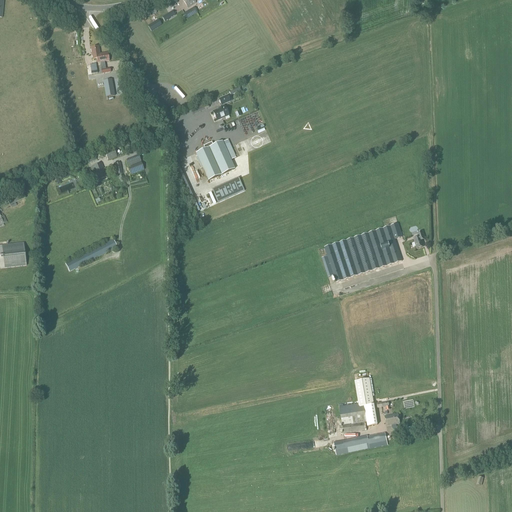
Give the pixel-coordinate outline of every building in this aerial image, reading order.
[(197,0),(182,0),(188,8),(196,3),(195,2),(197,0)] [(187,20),(198,13),(194,7),(183,14),(187,20)] [(157,13),(154,8),(147,12),(149,16),(157,13)] [(175,16),(172,11),(162,17),(165,22),(175,16)] [(152,31),(162,25),(158,20),(148,26),(152,31)] [(108,53),(100,55),(98,47),(91,48),(93,59),(97,59),(98,63),(100,63),(101,65),(100,65),(102,74),(111,73),(110,68),(106,69),(104,62),(109,61),(108,53)] [(106,98),(115,96),(112,80),(103,81),(106,98)] [(231,95),(241,91),(238,87),(229,92),(231,95)] [(217,121),(229,116),(227,113),(228,112),(227,109),(226,109),(224,105),(230,102),(230,101),(232,101),(231,98),(229,98),(228,96),(219,100),(221,106),(220,106),(221,108),(218,109),(219,109),(213,112),(217,121)] [(195,154),(208,182),(234,169),(230,160),(236,158),(229,143),(224,145),(222,142),(212,147),(210,143),(208,144),(208,145),(205,146),(203,147),(204,150),(195,154)] [(235,147),(238,159),(247,156),(246,153),(251,151),(250,148),(248,149),(246,144),(235,147)] [(114,149),(105,153),(108,161),(117,157),(114,149)] [(144,170),(141,162),(139,156),(126,161),(128,167),(131,175),(144,170)] [(123,174),(121,163),(119,162),(116,163),(114,165),(116,175),(123,174)] [(92,167),(95,175),(87,179),(89,183),(97,180),(98,181),(107,177),(101,163),(92,167)] [(59,175),(61,180),(71,176),(69,171),(59,175)] [(7,200),(10,206),(26,198),(23,192),(7,200)] [(403,237),(398,224),(324,248),(336,283),(402,261),(395,240),(403,237)] [(419,237),(413,239),(417,249),(424,247),(421,240),(425,239),(422,232),(417,233),(419,237)] [(69,273),(117,248),(113,240),(65,264),(69,273)] [(0,245),(0,268),(27,265),(24,243),(0,245)] [(355,381),(359,406),(374,403),(370,379),(355,381)] [(339,409),(341,420),(342,423),(344,434),(366,431),(365,420),(366,420),(367,427),(378,425),(374,405),(374,403),(359,406),(339,409)] [(386,427),(400,424),(398,414),(385,417),(386,427)] [(348,453),(388,445),(385,433),(367,437),(367,436),(343,441),(345,449),(347,449),(348,453)]
